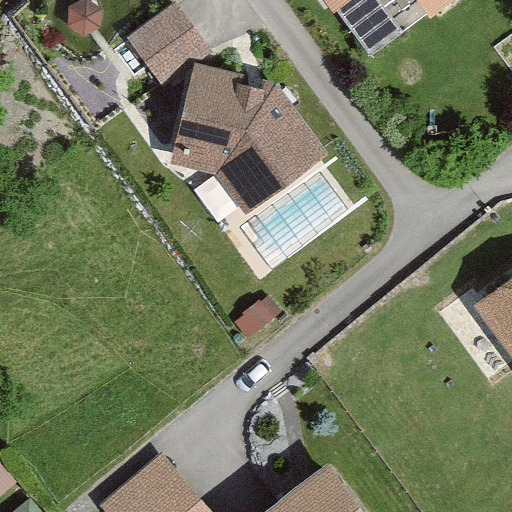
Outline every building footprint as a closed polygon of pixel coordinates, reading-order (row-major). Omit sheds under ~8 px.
[(323,0),(346,28),(382,0),(413,0),(438,31),(477,0),(323,0)] [(181,13),(130,48),(160,90),(211,55),(181,13)] [(279,92),(201,75),(179,177),(223,183),(252,227),(333,168),(279,92)] [(511,297),(482,320),(511,360),(511,297)] [(204,511),(164,464),(105,511),(204,511)] [(357,511),(333,480),(290,511),(357,511)]
